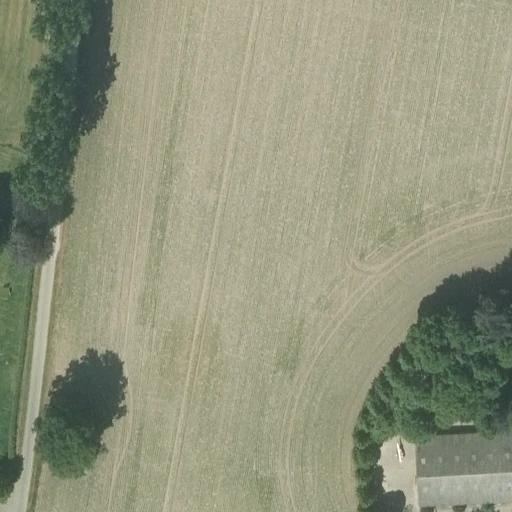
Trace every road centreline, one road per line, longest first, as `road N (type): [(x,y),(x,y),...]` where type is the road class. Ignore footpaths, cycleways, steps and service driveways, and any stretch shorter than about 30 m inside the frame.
road 1 (unclassified): [(19,511),(58,167)]
road 2 (track): [(58,167),(79,0)]
